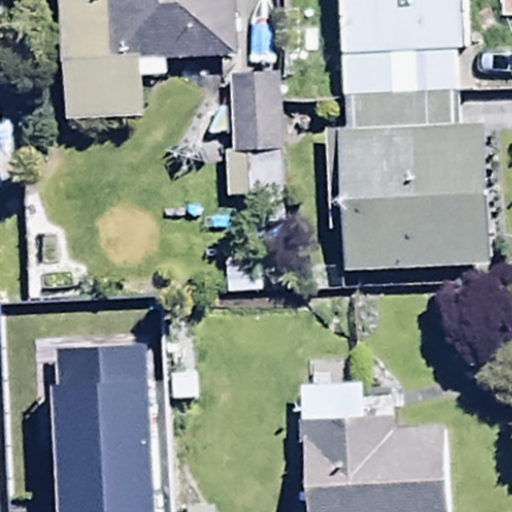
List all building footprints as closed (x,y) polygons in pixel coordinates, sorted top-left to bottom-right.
[(53,0),(58,115),(139,112),(138,75),(164,73),(164,55),(233,52),(230,0),(53,0)] [(331,0),(337,127),(456,125),(453,49),(460,48),(458,0),(331,0)] [(241,220),(279,220),(279,69),(225,70),(225,146),(219,146),(219,196),(241,196),(241,220)] [(456,125),(337,127),(320,128),(324,233),(338,233),(340,271),(485,265),(480,124),(456,125)] [(28,315),(30,376),(135,374),(133,313),(28,315)] [(359,381),(296,383),(300,511),(445,511),(442,425),(395,426),(394,399),(359,401),(359,381)] [(0,469),(50,468),(49,420),(0,420),(0,469)]
